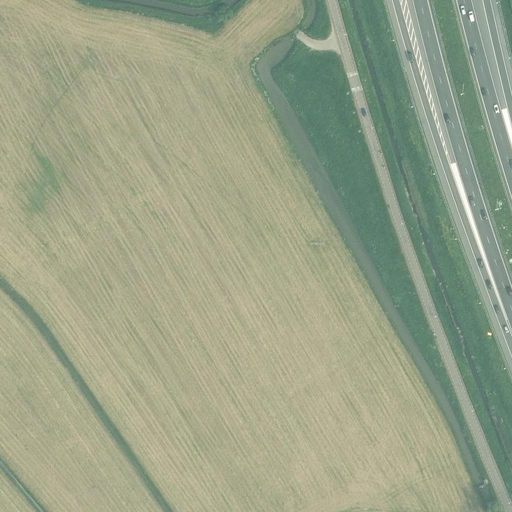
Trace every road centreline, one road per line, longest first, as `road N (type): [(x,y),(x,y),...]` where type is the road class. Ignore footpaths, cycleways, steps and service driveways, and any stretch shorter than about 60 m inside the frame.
road 1 (tertiary): [(509,511),(416,278),(331,0)]
road 2 (motorway): [(397,0),(511,337)]
road 3 (motorway): [(420,0),(511,308)]
road 4 (motorway): [(511,166),(465,0)]
